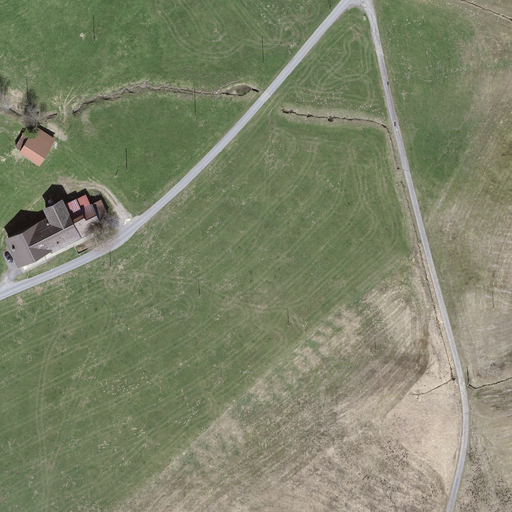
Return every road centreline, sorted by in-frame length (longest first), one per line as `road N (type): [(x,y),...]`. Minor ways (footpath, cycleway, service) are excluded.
road 1 (track): [(366,0),(463,385),(467,425),(451,511)]
road 2 (unclassified): [(348,0),(237,125),(121,237),(0,297)]
